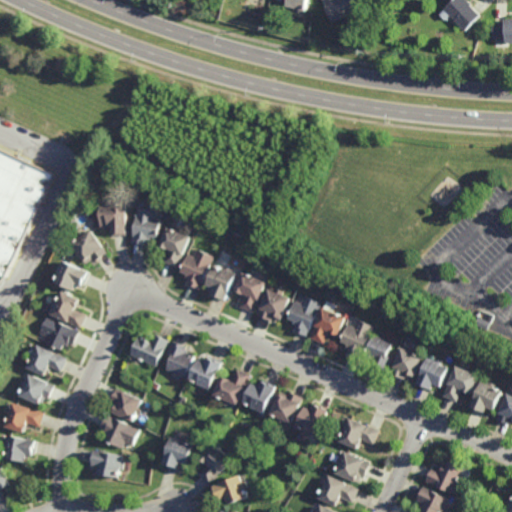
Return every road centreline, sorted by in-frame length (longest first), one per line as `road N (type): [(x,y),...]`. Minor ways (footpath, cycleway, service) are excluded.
road 1 (residential): [(63,511),(80,408),(122,314),(140,300),(511,455)]
road 2 (primary): [(19,0),(125,44),(262,86),(417,113),(511,119)]
road 3 (primary): [(511,92),(419,87),(288,64),(87,0)]
